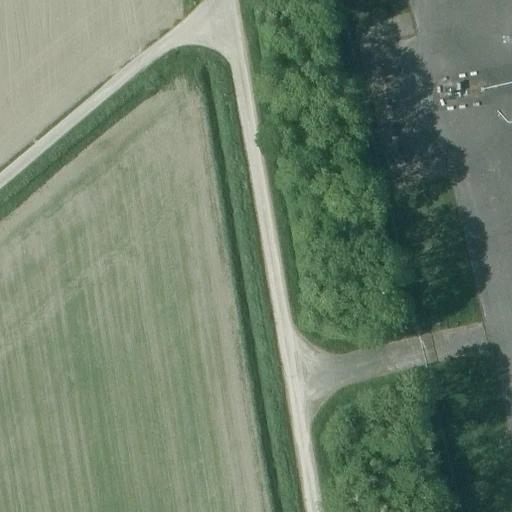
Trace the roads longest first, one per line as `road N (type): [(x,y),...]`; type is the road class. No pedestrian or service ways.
road 1 (unclassified): [(317,511),(228,0)]
road 2 (unclassified): [(0,182),(228,0)]
